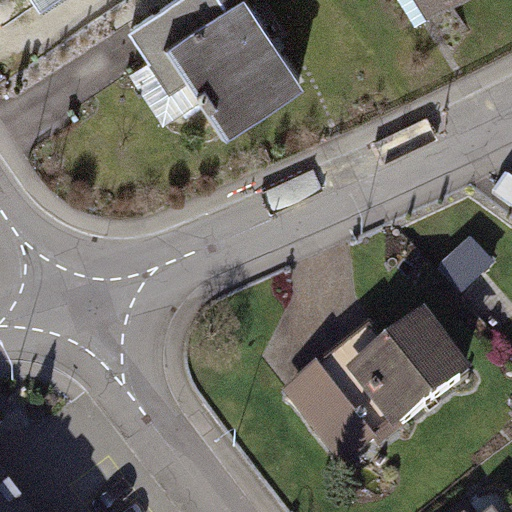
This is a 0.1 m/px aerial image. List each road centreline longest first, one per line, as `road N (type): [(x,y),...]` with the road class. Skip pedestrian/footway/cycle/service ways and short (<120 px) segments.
road 1 (residential): [(511,116),(318,203),(64,300)]
road 2 (residential): [(229,511),(64,300)]
road 3 (residential): [(64,300),(0,197)]
